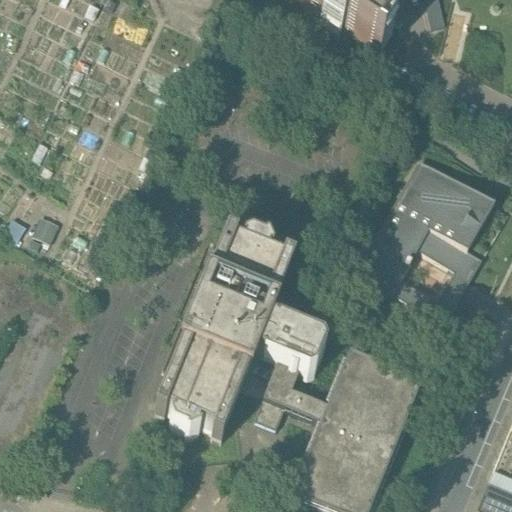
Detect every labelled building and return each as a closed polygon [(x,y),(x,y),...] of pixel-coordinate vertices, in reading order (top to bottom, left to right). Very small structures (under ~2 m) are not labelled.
[(426,0),(435,32),(449,29),(441,0),(426,0)] [(174,104),(169,113),(176,116),(181,107),(174,104)] [(354,278),(443,330),(481,265),(466,257),(493,210),(418,167),(354,278)] [(25,231),(12,223),(1,241),(15,249),(25,231)] [(37,228),(31,240),(49,248),(55,236),(37,228)] [(155,415),(152,421),(163,425),(165,419),(171,422),(168,428),(172,435),(184,441),(183,443),(187,444),(198,439),(201,433),(212,438),(209,444),(221,448),(224,441),(219,439),(236,395),(262,406),(255,423),(277,432),(284,415),(325,432),(297,500),(325,511),(365,511),(414,392),(372,375),(382,348),(362,340),(331,416),(290,400),(298,381),(304,384),(303,386),(307,388),(313,385),(323,359),(319,351),(316,350),(315,353),(307,350),(308,347),(306,344),(301,345),(300,347),(274,337),(274,335),(267,332),(265,338),(259,335),(284,274),(290,277),(292,271),(282,267),(280,272),(269,267),(271,262),(266,249),(263,248),(262,251),(249,245),(242,249),(239,254),(233,252),(235,247),(225,243),(222,249),(229,252),(161,417),(155,415)] [(511,511),(511,427),(477,511),(511,511)]
